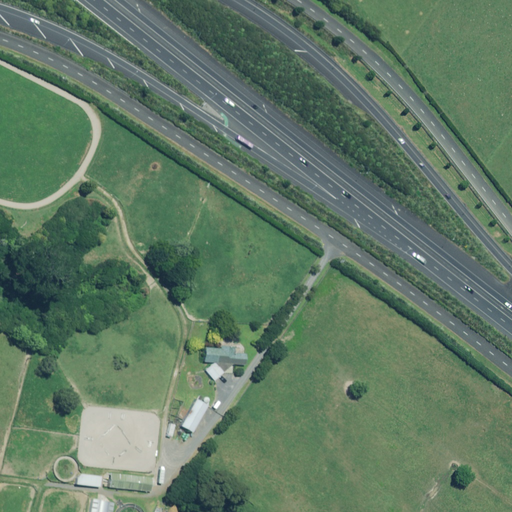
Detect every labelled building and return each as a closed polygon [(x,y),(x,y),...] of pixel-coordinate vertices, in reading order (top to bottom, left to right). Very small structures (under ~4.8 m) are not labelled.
[(233,348),(220,346),(219,349),(204,348),(203,362),(213,363),(205,371),(213,381),(232,365),(244,366),(245,354),(233,353),(233,348)] [(207,406),(196,400),(180,427),(191,433),(207,406)] [(151,478),(109,474),(109,476),(105,476),(104,488),(150,492),(151,478)] [(99,477),(76,475),(75,485),(98,488),(99,477)] [(176,479),(169,476),(165,488),(172,490),(176,479)] [(165,484),(162,482),(155,497),(158,499),(165,484)] [(110,511),(112,504),(90,500),(88,511),(110,511)]
